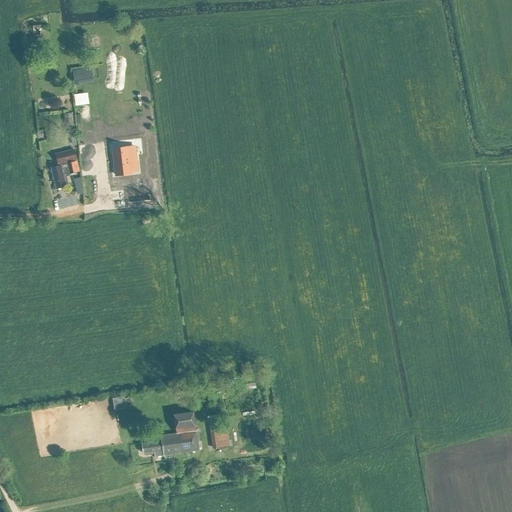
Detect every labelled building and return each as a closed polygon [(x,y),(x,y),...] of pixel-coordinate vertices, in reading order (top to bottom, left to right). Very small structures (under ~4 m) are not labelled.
[(33,36),(41,36),(40,31),(48,31),(48,24),(32,25),(33,36)] [(74,83),(93,81),(92,67),(72,69),(74,83)] [(75,105),(89,103),(87,91),(73,93),(75,105)] [(65,129),(74,128),(72,112),(63,113),(65,129)] [(51,167),(56,188),(72,184),(69,173),(79,171),(74,148),(55,153),(58,165),(51,167)] [(100,177),(110,175),(106,153),(108,153),(107,150),(105,150),(105,152),(95,154),(100,177)] [(128,153),(112,157),(116,176),(132,173),(131,171),(138,170),(136,162),(130,163),(128,153)] [(124,189),(124,203),(151,202),(150,188),(124,189)] [(112,397),(114,408),(126,406),(124,394),(112,397)] [(163,455),(199,450),(193,412),(173,414),(176,433),(160,435),(160,438),(152,439),(152,441),(141,443),(142,452),(153,451),(154,453),(162,452),(163,455)] [(212,448),(230,445),(227,426),(209,428),(212,448)]
